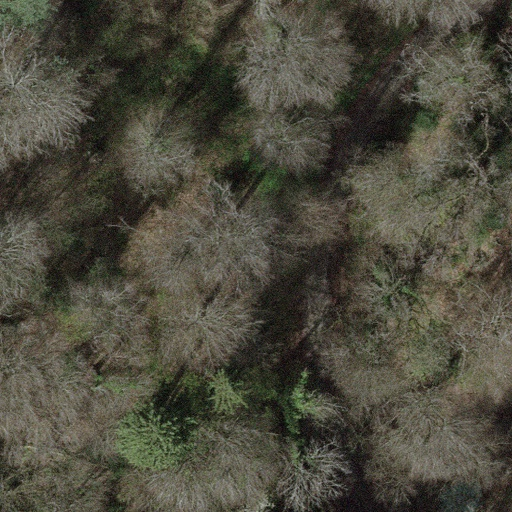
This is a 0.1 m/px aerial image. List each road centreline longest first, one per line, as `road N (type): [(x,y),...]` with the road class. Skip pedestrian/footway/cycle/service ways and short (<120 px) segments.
road 1 (track): [(381,511),(323,407),(320,300),(329,212),(372,105),(472,0)]
road 2 (track): [(511,404),(361,483)]
road 3 (track): [(209,511),(361,483)]
